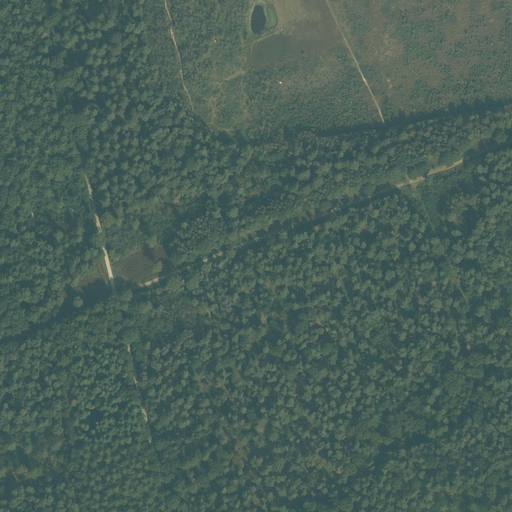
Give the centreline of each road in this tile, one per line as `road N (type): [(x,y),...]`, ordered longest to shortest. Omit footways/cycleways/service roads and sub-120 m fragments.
road 1 (track): [(167,511),(47,0)]
road 2 (track): [(227,253),(511,139)]
road 3 (track): [(58,320),(67,366),(60,404),(80,511)]
road 4 (track): [(58,320),(227,253)]
